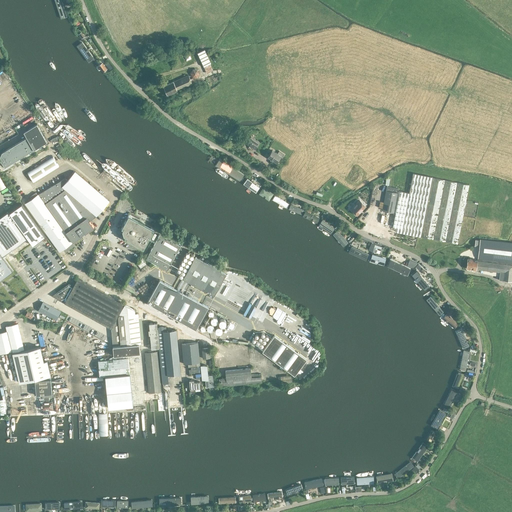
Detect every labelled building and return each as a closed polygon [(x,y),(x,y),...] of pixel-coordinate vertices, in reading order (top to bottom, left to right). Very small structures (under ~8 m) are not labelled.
[(67,17),(61,0),(54,0),(61,20),(67,17)] [(82,43),(77,46),(89,63),(94,59),(82,43)] [(211,63),(204,49),(197,53),(203,67),(211,63)] [(198,78),(201,71),(193,68),(191,75),(198,78)] [(192,84),(188,75),(163,86),(167,95),(192,84)] [(26,136),(27,137),(1,152),(0,155),(0,159),(4,167),(47,141),(36,123),(28,129),(26,136)] [(251,136),(246,143),(255,148),(259,142),(251,136)] [(272,150),(268,155),(267,157),(276,162),(278,159),(280,160),(284,154),(282,153),(279,151),(277,153),(272,150)] [(54,157),(28,173),(34,182),(59,166),(54,157)] [(219,158),(215,166),(240,182),(245,174),(219,158)] [(65,178),(38,194),(71,242),(74,240),(94,227),(87,217),(93,213),(96,216),(97,214),(98,215),(99,214),(98,213),(109,200),(75,171),(67,180),(65,178)] [(408,192),(398,190),(393,212),(395,213),(392,227),(401,228),(401,232),(420,236),(457,244),(469,185),(412,173),(408,192)] [(247,178),(243,183),(256,192),(259,187),(247,178)] [(393,212),(398,190),(398,188),(386,186),(381,210),(393,212)] [(274,194),(264,187),(259,194),(269,201),(274,194)] [(36,192),(30,196),(31,198),(25,203),(59,251),(63,248),(65,251),(73,245),(71,242),(38,194),(36,192)] [(289,204),(275,195),(272,200),(286,209),(289,204)] [(359,200),(351,209),(357,215),(365,206),(359,200)] [(33,245),(45,236),(21,203),(9,211),(0,217),(0,280),(13,271),(2,256),(28,238),(33,245)] [(304,210),(291,205),(289,209),(302,215),(304,210)] [(320,218),(305,211),(303,217),(317,223),(320,218)] [(125,236),(124,238),(143,248),(148,239),(155,243),(146,258),(153,262),(167,270),(181,246),(159,234),(155,241),(149,238),(154,229),(128,215),(121,228),(123,229),(122,230),(122,231),(121,232),(122,234),(123,234),(123,235),(125,236)] [(322,219),(318,226),(331,234),(335,228),(322,219)] [(338,230),(333,235),(343,247),(348,242),(338,230)] [(511,242),(479,239),(479,240),(475,240),(475,246),(479,246),(478,260),(468,259),(466,268),(500,272),(499,280),(511,281),(511,242)] [(351,245),(348,250),(367,258),(369,253),(351,245)] [(381,247),(375,245),(372,252),(376,253),(377,249),(380,250),(381,247)] [(387,258),(373,253),(370,261),(384,266),(387,258)] [(226,274),(198,259),(195,257),(183,279),(213,296),(226,274)] [(137,262),(141,268),(146,264),(143,259),(137,262)] [(411,269),(390,259),(387,267),(407,276),(411,269)] [(416,269),(412,273),(426,290),(430,286),(416,270),(416,269)] [(124,303),(123,303),(78,278),(73,286),(69,283),(56,292),(54,297),(111,328),(124,303)] [(147,302),(164,312),(196,329),(208,306),(177,289),(159,280),(155,286),(151,284),(150,287),(154,289),(147,302)] [(256,297),(253,296),(243,315),(251,319),(261,299),(258,298),(260,296),(257,295),(256,297)] [(431,296),(427,299),(440,315),(444,312),(431,296)] [(43,302),(42,304),(38,310),(56,320),(60,311),(43,302)] [(141,343),(139,328),(138,313),(135,313),(135,310),(124,304),(111,328),(114,355),(140,353),(139,343),(141,343)] [(287,313),(277,307),(274,311),(271,309),(269,312),(273,315),(282,321),(287,313)] [(448,313),(444,318),(455,328),(460,323),(448,313)] [(7,331),(0,332),(0,353),(12,351),(12,352),(24,349),(17,323),(6,326),(7,331)] [(166,331),(166,327),(156,328),(156,323),(149,323),(149,330),(148,330),(148,335),(150,335),(151,349),(159,348),(162,384),(168,383),(167,375),(180,374),(176,330),(166,331)] [(462,327),(456,329),(465,351),(471,348),(462,327)] [(274,335),(262,351),(295,374),(307,358),(274,335)] [(199,362),(197,342),(182,343),(183,363),(199,362)] [(19,382),(51,375),(47,360),(44,361),(40,346),(12,352),(19,382)] [(160,391),(157,351),(145,352),(148,392),(160,391)] [(470,352),(464,351),(460,370),(466,371),(470,352)] [(213,386),(212,375),(208,376),(207,365),(201,366),(202,380),(205,379),(206,387),(213,386)] [(237,369),(215,371),(216,386),(269,381),(267,366),(240,369),(240,368),(239,368),(238,368),(238,369),(237,369)] [(459,371),(453,386),(459,389),(466,373),(459,371)] [(133,405),(130,374),(105,376),(108,408),(133,405)] [(41,409),(53,408),(52,401),(49,402),(49,397),(52,397),(51,379),(35,380),(36,395),(43,395),(44,402),(41,402),(41,409)] [(194,388),(200,388),(200,381),(194,382),(193,380),(189,380),(190,392),(195,391),(194,388)] [(452,390),(445,404),(450,407),(457,392),(452,390)] [(440,409),(430,425),(437,428),(446,413),(440,409)] [(431,429),(425,440),(431,442),(436,432),(431,429)] [(425,442),(412,460),(416,463),(429,446),(425,442)] [(410,462),(394,474),(398,479),(414,466),(410,462)] [(392,473),(376,476),(377,484),(394,481),(392,473)] [(322,479),(304,482),(306,490),(324,486),(322,479)] [(301,485),(285,491),(287,496),(303,490),(301,485)] [(265,493),(252,495),(254,503),(266,501),(265,493)] [(209,496),(190,497),(191,505),(209,504),(209,496)] [(182,498),(159,498),(159,506),(182,505),(182,498)] [(152,500),(131,502),(131,509),(153,506),(152,500)]
